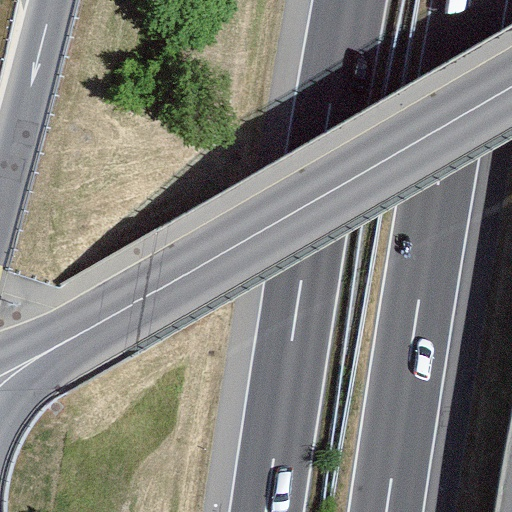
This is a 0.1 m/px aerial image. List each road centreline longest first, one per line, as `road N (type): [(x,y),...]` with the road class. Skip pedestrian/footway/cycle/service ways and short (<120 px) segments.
road 1 (motorway): [(350,0),(265,511)]
road 2 (motorway): [(386,511),(470,0)]
road 3 (motorway): [(52,0),(0,196)]
